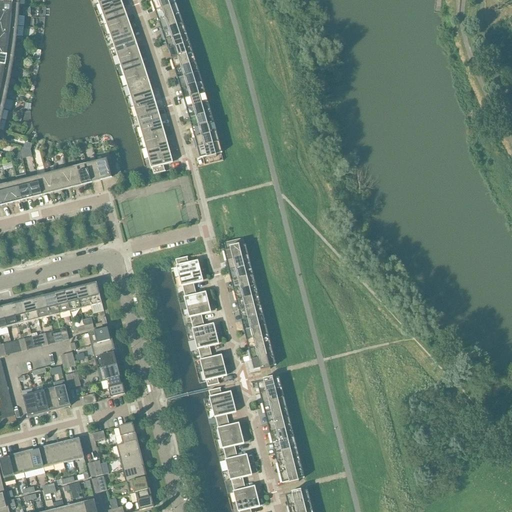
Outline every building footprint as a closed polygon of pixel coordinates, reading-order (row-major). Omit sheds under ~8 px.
[(109,0),(100,4),(103,14),(123,7),(120,0),(109,0)] [(176,5),(173,0),(158,0),(151,2),(155,12),(176,5)] [(1,4),(0,14),(19,16),(20,5),(1,4)] [(179,14),(176,5),(155,12),(158,22),(179,14)] [(103,14),(107,24),(127,17),(123,7),(103,14)] [(0,14),(0,16),(0,24),(18,26),(19,16),(0,14)] [(183,24),(179,14),(158,22),(162,31),(183,24)] [(107,24),(111,34),(131,27),(127,17),(107,24)] [(0,34),(17,37),(18,26),(0,24),(0,34)] [(186,34),(183,24),(162,31),(165,41),(186,34)] [(111,34),(114,44),(134,38),(131,27),(111,34)] [(0,34),(0,45),(16,47),(17,37),(0,34)] [(189,44),(186,34),(165,41),(168,51),(189,44)] [(138,48),(134,38),(114,44),(118,55),(138,48)] [(192,54),(189,44),(168,51),(171,61),(192,54)] [(0,45),(0,55),(14,58),(16,47),(0,45)] [(118,55),(121,65),(141,58),(138,48),(118,55)] [(196,64),(192,54),(171,61),(175,70),(196,64)] [(0,55),(0,66),(12,68),(14,58),(0,55)] [(121,65),(125,75),(145,69),(141,58),(121,65)] [(199,74),(196,64),(175,70),(178,80),(199,74)] [(0,66),(0,76),(11,79),(12,68),(0,66)] [(125,75),(128,86),(148,79),(145,69),(125,75)] [(202,84),(199,74),(178,80),(181,90),(202,84)] [(0,76),(0,87),(8,89),(11,79),(0,76)] [(128,86),(131,96),(151,90),(148,79),(128,86)] [(205,93),(202,84),(181,90),(184,100),(205,93)] [(0,97),(6,99),(8,89),(0,87),(0,97)] [(131,96),(134,106),(155,100),(151,90),(131,96)] [(208,103),(205,93),(184,100),(186,109),(208,103)] [(134,106),(137,117),(158,111),(155,100),(134,106)] [(210,113),(208,103),(186,109),(189,119),(210,113)] [(161,121),(158,111),(137,117),(140,127),(161,121)] [(189,119),(192,129),(213,123),(210,113),(189,119)] [(164,132),(161,121),(140,127),(144,137),(164,132)] [(216,133),(213,123),(192,129),(195,139),(216,133)] [(144,137),(146,148),(167,142),(164,132),(144,137)] [(219,143),(216,133),(195,139),(197,149),(219,143)] [(170,153),(167,142),(146,148),(149,158),(170,153)] [(205,166),(223,161),(221,154),(221,153),(219,143),(197,149),(200,159),(203,159),(205,166)] [(170,153),(149,158),(152,169),(154,175),(165,172),(166,172),(166,171),(165,171),(163,166),(173,163),(171,158),(170,153)] [(97,162),(101,180),(112,178),(112,177),(111,177),(107,160),(97,162)] [(97,162),(86,165),(91,183),(101,180),(97,162)] [(118,162),(112,164),(114,170),(115,175),(121,173),(118,162)] [(86,165),(77,167),(81,185),(91,183),(86,165)] [(77,167),(67,170),(71,188),(81,185),(77,167)] [(61,190),(71,188),(67,170),(57,172),(61,190)] [(57,172),(47,175),(52,193),(61,190),(57,172)] [(22,200),(32,198),(27,180),(26,175),(16,177),(17,182),(22,200)] [(42,195),(52,193),(47,175),(37,177),(42,195)] [(37,177),(27,180),(32,198),(42,195),(37,177)] [(12,203),(22,200),(17,182),(7,185),(12,203)] [(7,185),(0,186),(0,198),(2,205),(12,203),(7,185)] [(243,239),(224,243),(226,251),(224,252),(226,262),(248,256),(245,247),(246,247),(245,246),(243,239)] [(250,266),(248,256),(226,262),(229,272),(250,266)] [(187,258),(182,259),(176,260),(180,277),(200,272),(199,266),(196,267),(195,262),(189,264),(187,258)] [(229,272),(231,282),(253,276),(250,266),(229,272)] [(180,277),(184,292),(195,290),(194,284),(200,283),(199,277),(202,277),(200,272),(180,277)] [(255,286),(253,276),(231,282),(234,292),(255,286)] [(92,286),(86,287),(91,307),(93,315),(104,312),(97,284),(92,286)] [(234,292),(236,301),(258,296),(255,286),(234,292)] [(81,309),(91,307),(86,287),(80,289),(76,290),(81,309)] [(70,312),(81,309),(76,290),(71,291),(65,293),(70,312)] [(184,292),(188,308),(208,303),(207,298),(204,299),(203,293),(197,295),(195,290),(184,292)] [(60,315),(70,312),(65,293),(59,294),(55,295),(60,315)] [(49,317),(60,315),(55,295),(50,296),(44,298),(49,317)] [(260,306),(258,296),(236,301),(239,311),(260,306)] [(39,320),(49,317),(44,298),(38,299),(34,300),(39,320)] [(39,320),(34,300),(29,301),(29,302),(23,303),(28,323),(39,320)] [(28,323),(23,303),(17,305),(17,304),(13,306),(18,325),(28,323)] [(188,308),(192,324),(203,321),(202,316),(208,314),(207,309),(210,308),(208,303),(188,308)] [(2,308),(7,328),(18,325),(13,306),(8,307),(2,308)] [(239,311),(241,321),(263,316),(260,306),(239,311)] [(241,321),(244,331),(265,326),(263,316),(241,321)] [(105,318),(101,319),(102,323),(96,324),(97,328),(107,326),(105,318)] [(192,324),(196,340),(216,335),(215,329),(212,330),(211,325),(204,326),(203,321),(192,324)] [(244,331),(246,341),(268,336),(265,326),(244,331)] [(92,346),(112,341),(110,336),(108,329),(97,331),(89,333),(92,346)] [(196,340),(200,355),(211,353),(210,347),(216,346),(214,340),(218,340),(216,335),(196,340)] [(270,346),(268,336),(246,341),(249,351),(270,346)] [(92,346),(95,358),(115,353),(113,346),(112,341),(92,346)] [(273,356),(270,346),(249,351),(251,361),(273,356)] [(66,355),(70,368),(76,366),(72,353),(66,355)] [(115,353),(95,358),(98,370),(118,365),(117,361),(116,361),(115,353)] [(200,355),(204,371),(224,366),(223,361),(220,362),(219,356),(212,358),(211,353),(200,355)] [(70,368),(66,355),(61,356),(64,369),(70,368)] [(273,356),(251,361),(254,372),(260,370),(261,372),(271,370),(270,369),(270,368),(276,366),(275,365),(273,356)] [(118,365),(98,370),(101,383),(107,382),(107,381),(121,378),(119,370),(118,365)] [(208,388),(219,385),(218,379),(224,377),(222,372),(226,371),(224,366),(204,371),(208,388)] [(71,375),(75,388),(81,386),(79,382),(84,381),(83,375),(78,376),(77,373),(71,375)] [(75,388),(71,375),(66,376),(69,389),(75,388)] [(111,399),(122,396),(125,395),(123,385),(121,378),(107,381),(107,382),(111,399)] [(260,394),(281,389),(279,379),(273,380),(273,379),(273,378),(263,380),(263,382),(257,384),(260,394)] [(55,389),(59,408),(64,407),(64,408),(71,406),(66,386),(55,389)] [(55,389),(44,392),(49,412),(56,410),(55,409),(59,408),(55,389)] [(220,389),(210,391),(209,391),(213,408),(233,403),(232,398),(229,398),(228,393),(222,395),(220,389)] [(284,399),(281,389),(260,394),(262,404),(284,399)] [(49,412),(44,392),(34,395),(39,413),(43,412),(43,413),(49,412)] [(39,413),(34,395),(23,397),(28,417),(35,415),(34,414),(39,413)] [(85,405),(92,403),(96,402),(94,395),(83,397),(85,405)] [(262,404),(265,414),(286,409),(284,399),(262,404)] [(213,408),(217,424),(228,421),(227,415),(233,414),(232,409),(235,408),(233,403),(213,408)] [(289,419),(286,409),(265,414),(267,424),(289,419)] [(3,426),(17,422),(15,416),(1,420),(3,426)] [(291,429),(289,419),(267,424),(270,434),(291,429)] [(217,424),(221,439),(241,434),(240,429),(237,430),(236,424),(230,426),(228,421),(217,424)] [(133,424),(129,425),(118,428),(123,444),(123,445),(137,442),(135,434),(133,424)] [(294,439),(291,429),(270,434),(272,444),(294,439)] [(103,432),(93,434),(95,442),(105,439),(103,432)] [(221,439),(225,455),(236,452),(235,447),(241,445),(240,440),(243,439),(241,434),(221,439)] [(296,449),(294,439),(272,444),(275,454),(296,449)] [(69,442),(74,461),(84,458),(79,440),(69,442)] [(64,463),(74,461),(69,442),(59,445),(64,463)] [(121,459),(140,454),(139,449),(137,442),(123,445),(123,444),(117,446),(121,459)] [(59,445),(49,447),(54,466),(64,463),(59,445)] [(49,447),(39,450),(44,468),(54,466),(49,447)] [(299,458),(296,449),(275,454),(277,464),(299,458)] [(39,450),(29,452),(34,471),(44,468),(39,450)] [(29,452),(19,455),(24,473),(34,471),(29,452)] [(225,455),(229,471),(249,466),(248,460),(245,461),(244,456),(238,458),(236,452),(225,455)] [(121,459),(124,471),(143,466),(141,458),(140,454),(121,459)] [(19,455),(9,457),(14,476),(24,473),(19,455)] [(9,457),(0,459),(0,463),(4,478),(5,483),(15,481),(14,476),(9,457)] [(301,468),(299,458),(277,464),(280,474),(301,468)] [(94,463),(97,476),(103,475),(102,470),(106,469),(105,463),(100,464),(100,461),(94,463)] [(97,476),(94,463),(88,464),(91,478),(97,476)] [(124,471),(127,483),(146,478),(145,473),(145,474),(143,466),(124,471)] [(229,471),(233,487),(244,484),(243,478),(249,477),(248,471),(251,471),(249,466),(229,471)] [(301,468),(280,474),(283,484),(289,483),(289,485),(299,482),(299,481),(299,482),(298,480),(304,479),(304,478),(301,468)] [(89,478),(87,472),(83,473),(83,475),(78,476),(79,481),(89,478)] [(98,479),(101,492),(107,491),(104,477),(98,479)] [(146,478),(127,483),(130,496),(135,495),(135,494),(149,490),(147,483),(146,478)] [(101,492),(98,479),(92,480),(95,494),(101,492)] [(69,486),(70,490),(71,490),(73,499),(80,497),(79,495),(82,494),(79,484),(75,485),(69,486)] [(233,487),(237,502),(257,497),(256,492),(253,493),(252,487),(245,489),(244,484),(233,487)] [(0,511),(9,511),(3,486),(0,486),(0,511)] [(139,511),(140,511),(154,508),(151,498),(149,490),(135,494),(135,495),(139,511)] [(301,490),(297,491),(291,493),(292,495),(286,497),(288,507),(310,502),(307,492),(307,491),(301,493),(301,491),(301,490)] [(239,511),(251,511),(251,510),(257,508),(255,503),(259,502),(257,497),(237,502),(239,511)] [(84,503),(86,511),(97,511),(95,501),(84,503)] [(310,511),(312,511),(310,502),(288,507),(289,511),(310,511)] [(86,511),(84,503),(74,506),(75,511),(86,511)]
